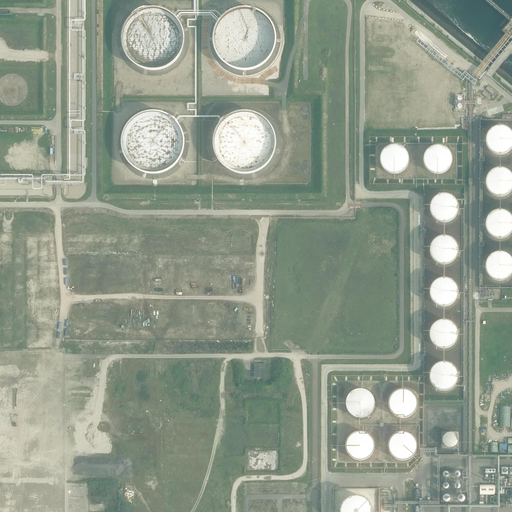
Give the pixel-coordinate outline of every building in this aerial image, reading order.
[(137,65),(154,70),(170,66),(182,53),(185,35),(175,17),(158,9),(141,12),(129,21),(123,38),(126,53),(137,65)] [(228,65),(245,71),(261,66),(273,53),(276,35),(267,18),(249,9),(232,12),(220,22),(214,38),(217,53),(228,65)] [(494,92),(487,86),(485,89),(492,95),(494,92)] [(227,169),(245,174),(261,169),(273,156),(275,138),(266,121),(249,112),(232,115),(220,125),(214,141),(217,157),(227,169)] [(135,169),(152,174),(168,170),(180,157),(183,138),(174,121),(156,113),(139,115),(127,125),(122,141),(125,157),(135,169)] [(494,130),(491,131),(488,135),(486,140),(486,146),(488,150),(492,154),(496,156),(500,157),(505,156),(509,154),(511,150),(511,134),(508,131),(503,129),(498,128),(494,130)] [(413,159),(413,156),(412,154),(412,152),(410,149),(408,146),(405,144),(403,143),(399,141),(395,141),(392,141),(388,142),(387,143),(384,144),(382,146),(379,149),(378,152),(377,155),(376,159),(377,162),(377,164),(378,166),(380,169),(382,172),(383,173),(385,175),(387,176),(388,176),(392,177),(395,178),(398,177),(401,176),(403,176),(405,175),(406,173),(408,172),(410,169),(412,166),(413,163),(413,159)] [(457,160),(456,156),(455,153),(454,150),(452,147),(449,145),(446,144),(445,143),(443,142),(439,142),(436,142),(433,143),(429,145),(427,147),(425,149),(423,152),(422,154),(422,156),(421,159),(421,163),(422,166),(424,169),(425,171),(426,172),(429,174),(431,175),(433,176),(436,177),(439,177),(442,177),(445,176),(447,175),(449,174),(451,172),(453,170),(455,167),(456,163),(457,160)] [(502,170),(498,170),(494,171),(490,174),(487,179),(486,183),(487,188),(489,192),(492,195),(496,197),(501,198),(506,197),(510,195),(511,191),(511,175),(511,174),(507,171),(502,170)] [(438,197),(435,200),(432,205),(431,210),(432,215),(435,220),(440,223),(444,224),(449,224),(453,223),(457,219),(460,214),(460,209),(459,204),(456,200),(453,197),(448,195),(443,195),(438,197)] [(488,221),(487,225),(487,230),(489,234),(493,238),(497,240),(500,241),(505,240),(509,238),(511,235),(511,217),(511,216),(507,213),(502,212),(500,212),(495,214),(491,217),(488,221)] [(431,246),(430,251),(431,257),(433,261),(437,264),(442,266),(447,266),(452,264),(456,261),(459,255),(459,250),(457,245),(456,243),(452,240),(447,238),(442,238),(438,239),(434,242),(431,246)] [(501,254),(495,254),(491,257),(488,261),(486,267),(486,272),(489,277),(492,280),(496,282),(501,282),(506,281),(511,278),(511,275),(511,260),(510,258),(506,255),(501,254)] [(85,256),(85,265),(98,265),(98,257),(85,256)] [(132,272),(132,284),(135,284),(134,287),(143,287),(143,258),(134,258),(134,272),(132,272)] [(432,289),(430,294),(431,298),(433,303),(436,306),(441,309),(444,309),(449,308),(454,306),(457,302),(459,297),(459,292),(457,287),(455,284),(450,282),(445,280),(438,282),(434,285),(432,289)] [(444,321),(438,323),(434,326),(431,330),(430,335),(431,340),(433,345),(437,348),(440,350),(445,350),(450,349),(454,346),(457,343),(458,339),(459,334),(457,328),(453,325),(449,322),(444,321)] [(435,390),(440,391),(447,391),(451,388),(454,385),(456,380),(456,375),(454,370),(451,366),(446,364),(442,363),(437,364),(434,366),(430,369),(428,374),(428,379),(429,383),(432,387),(435,390)] [(265,377),(265,364),(254,364),(254,377),(265,377)] [(27,397),(33,397),(34,385),(28,385),(27,391),(22,391),(21,394),(27,394),(27,397)] [(375,404),(375,401),(374,398),(372,395),(371,393),(369,392),(366,390),(363,389),(361,389),(358,389),(356,390),(353,391),(350,393),(349,395),(347,398),(346,401),(346,403),(346,406),(347,409),(348,411),(350,414),(352,415),(354,417),(358,418),(360,418),(362,418),(365,417),(368,416),(369,415),(371,414),(373,411),(374,409),(375,407),(375,404)] [(418,404),(417,401),(417,398),(415,395),(413,393),(411,392),(409,390),(406,390),(403,389),(401,389),(397,390),(395,392),(393,393),(391,396),(390,398),(389,400),(389,403),(389,406),(390,409),(391,411),(392,413),(395,416),(397,417),(400,418),(402,418),(405,418),(408,418),(411,416),(413,414),(415,412),(416,410),(417,407),(418,404)] [(42,418),(42,407),(22,407),(22,418),(42,418)] [(500,407),(499,427),(510,427),(511,407),(500,407)] [(44,423),(22,423),(22,434),(44,434),(44,423)] [(375,446),(374,443),(374,440),(372,438),(370,436),(368,434),(365,432),(363,432),(360,432),(357,432),(354,433),(352,434),(350,436),(348,438),(347,441),(346,444),(346,446),(346,449),(347,452),(348,454),(350,457),(352,458),(355,460),(357,460),(360,461),(363,460),(366,459),(368,458),(370,457),(372,454),(374,452),(374,449),(375,446)] [(417,447),(417,444),(416,441),(415,438),(413,436),(411,435),(409,434),(407,433),(406,432),(403,432),(401,432),(398,433),(395,434),(393,436),(391,438),(390,441),(389,443),(388,446),(388,449),(389,452),(390,454),(392,457),(394,459),(397,460),(400,461),(402,461),(405,461),(407,460),(410,459),(412,457),(415,455),(416,453),(417,450),(417,447)] [(457,443),(457,442),(458,441),(458,439),(457,437),(456,436),(456,435),(455,434),(453,433),(452,433),(450,433),(449,433),(448,433),(446,434),(445,434),(444,435),(443,437),(443,438),(442,439),(442,441),(443,442),(443,444),(444,445),(445,446),(447,447),(448,448),(449,448),(451,448),(452,448),(454,447),(455,446),(456,445),(457,443)] [(464,486),(464,485),(464,484),(463,483),(462,482),(461,482),(460,482),(459,482),(458,482),(456,483),(456,485),(455,486),(456,488),(457,489),(458,490),(459,491),(460,491),(461,491),(462,490),(463,489),(464,488),(464,486)] [(35,490),(32,490),(32,499),(42,499),(42,484),(35,484),(35,490)] [(495,495),(495,486),(480,486),(480,495),(495,495)] [(465,499),(465,498),(464,497),(464,495),(462,494),(460,494),(459,494),(459,495),(458,496),(457,497),(456,499),(457,500),(457,501),(459,502),(460,503),(461,503),(462,502),(464,501),(464,500),(465,499)] [(372,511),(372,509),(371,506),(370,504),(368,501),(366,499),(363,498),(360,497),(357,496),(354,496),(351,497),(348,498),(346,500),(343,502),(342,505),(341,508),(340,511),(372,511)]
